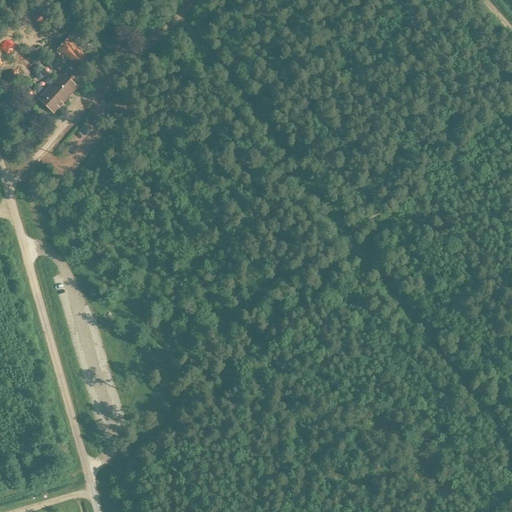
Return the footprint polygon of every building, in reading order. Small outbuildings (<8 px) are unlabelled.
[(20,29),(31,14),(22,7),(11,23),(20,29)] [(78,69),(88,58),(66,39),(64,42),(60,38),(54,45),(58,48),(57,50),(78,69)] [(13,66),(15,53),(11,50),(5,51),(3,59),(2,65),(8,69),(13,66)] [(53,113),(77,87),(62,74),(38,100),(53,113)] [(21,93),(22,90),(22,87),(21,85),(20,83),(18,82),(15,82),(13,82),(10,83),(9,85),(8,88),(8,90),(8,92),(11,95),(13,96),(15,96),(17,96),(19,95),(21,93)] [(120,98),(126,93),(119,86),(113,92),(120,98)] [(112,125),(120,116),(114,110),(106,119),(112,125)] [(76,272),(68,275),(72,285),(80,282),(76,272)] [(110,352),(122,349),(121,343),(109,346),(110,352)]
